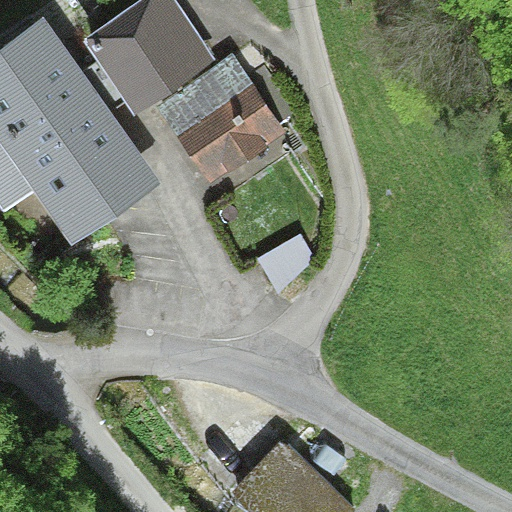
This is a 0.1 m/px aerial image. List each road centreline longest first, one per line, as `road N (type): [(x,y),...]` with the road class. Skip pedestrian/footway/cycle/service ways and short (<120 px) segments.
road 1 (residential): [(260,368),(335,273),(347,209),(302,0)]
road 2 (residential): [(260,368),(507,511)]
road 3 (residential): [(44,386),(64,369),(115,354),(260,368)]
road 4 (residential): [(44,386),(148,511)]
